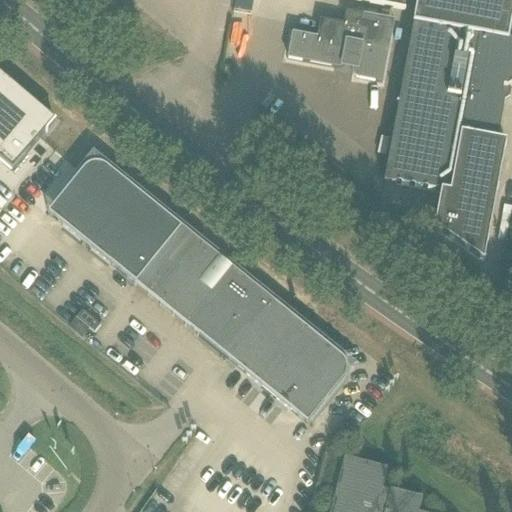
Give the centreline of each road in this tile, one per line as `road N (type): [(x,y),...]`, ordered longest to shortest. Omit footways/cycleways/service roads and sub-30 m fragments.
road 1 (tertiary): [(511,389),(190,153),(3,0)]
road 2 (unclassified): [(99,511),(140,463),(0,341)]
